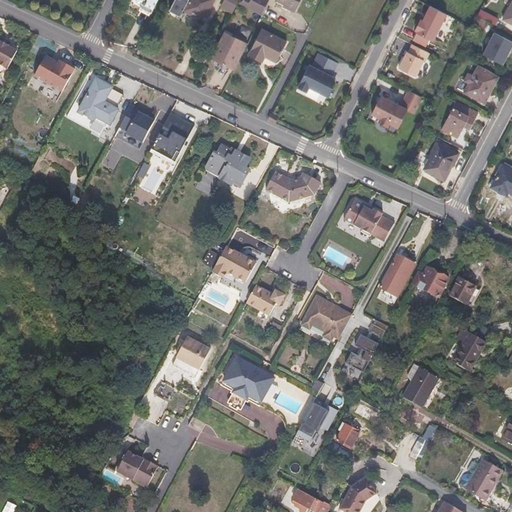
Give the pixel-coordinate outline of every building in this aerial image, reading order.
[(154,7),(157,0),(135,0),(137,2),(141,4),(140,6),(150,11),(152,7),(154,7)] [(175,0),(170,10),(181,16),(185,9),(203,18),(212,0),(175,0)] [(237,3),(238,1),(238,0),(228,0),(230,1),(226,9),(232,12),(237,3)] [(245,0),(244,3),(239,1),(238,3),(262,15),(268,0),(245,0)] [(297,0),(276,0),(276,1),(293,10),(297,0)] [(511,0),(503,19),(511,23),(511,0)] [(447,14),(430,6),(423,20),(421,19),(415,30),(417,31),(413,39),(426,46),(430,39),(433,41),(447,14)] [(477,16),(472,25),(483,31),(488,21),(477,16)] [(286,40),(262,28),(248,55),(262,62),(265,56),(276,61),(286,40)] [(224,31),(214,50),(219,52),(216,58),(230,65),(242,41),(224,31)] [(511,45),(511,42),(494,33),(483,54),(502,64),(511,45)] [(0,64),(8,68),(17,51),(9,46),(9,45),(1,41),(0,42),(0,41),(0,64)] [(407,52),(400,68),(415,76),(424,59),(426,60),(429,53),(413,44),(409,53),(407,52)] [(197,58),(206,61),(209,52),(201,48),(197,58)] [(309,65),(298,87),(306,91),(308,87),(327,97),(335,81),(333,77),(331,76),(337,63),(318,54),(312,67),(309,65)] [(59,62),(46,55),(35,76),(63,91),(75,68),(60,60),(59,62)] [(497,76),(478,66),(465,91),(480,99),(484,92),(488,94),(497,76)] [(217,86),(224,90),(230,78),(225,75),(217,86)] [(101,83),(96,80),(91,89),(88,87),(78,104),(81,106),(79,112),(105,126),(107,122),(110,124),(118,109),(116,108),(123,94),(105,85),(106,83),(102,82),(101,83)] [(422,96),(409,90),(402,105),(381,94),(372,114),(380,118),(378,121),(388,126),(390,123),(399,127),(408,109),(414,112),(422,96)] [(163,116),(137,102),(121,131),(148,145),(163,116)] [(478,113),(456,102),(442,128),(458,137),(464,125),(470,128),(478,113)] [(195,126),(171,113),(151,150),(175,163),(195,126)] [(267,120),(275,123),(278,117),(270,114),(267,120)] [(456,154),(438,144),(426,168),(444,178),(456,154)] [(232,151),(223,146),(218,155),(215,153),(209,166),(210,166),(212,167),(216,170),(225,174),(222,179),(233,185),(235,182),(242,185),(250,171),(246,169),(251,160),(232,150),(232,151)] [(511,192),(511,169),(503,165),(492,186),(506,194),(508,191),(511,192)] [(212,167),(210,166),(208,170),(211,172),(211,173),(221,179),(222,180),(222,179),(225,174),(216,170),(212,167)] [(275,177),(266,193),(288,206),(314,198),(321,186),(304,177),(301,181),(289,185),(275,177)] [(80,198),(74,194),(69,202),(76,206),(80,198)] [(355,202),(352,204),(342,223),(361,233),(360,235),(369,240),(370,238),(383,244),(393,226),(380,219),(381,216),(372,212),(371,214),(363,210),(362,206),(355,202)] [(223,256),(212,275),(223,281),(227,275),(246,285),(257,265),(246,259),(245,262),(240,259),(241,257),(227,249),(223,256)] [(402,281),(406,283),(413,269),(408,267),(410,263),(397,256),(380,289),(385,292),(394,296),(402,281)] [(449,279),(427,268),(423,276),(418,274),(412,285),(439,299),(449,279)] [(476,289),(477,288),(460,279),(450,297),(466,306),(467,304),(471,307),(480,291),(476,289)] [(394,296),(385,292),(382,297),(395,304),(398,299),(406,283),(402,281),(394,296)] [(256,288),(247,306),(270,319),(277,306),(281,308),(286,299),(276,294),(274,298),(256,288)] [(338,341),(350,318),(316,299),(301,327),(308,331),(311,326),(325,334),(322,339),(330,343),(332,338),(338,341)] [(381,341),(385,333),(373,327),(369,334),(381,341)] [(464,330),(458,341),(464,344),(454,363),(469,372),(486,343),(464,330)] [(351,355),(345,366),(363,375),(378,347),(360,337),(354,348),(361,352),(358,358),(351,355)] [(210,352),(186,340),(173,365),(197,378),(210,352)] [(274,380),(236,361),(224,384),(236,391),(229,402),(242,410),(249,398),(261,404),(274,380)] [(403,398),(421,409),(431,392),(430,392),(437,379),(420,369),(403,398)] [(431,392),(421,409),(426,411),(442,382),(437,379),(430,392),(431,392)] [(319,393),(323,386),(317,382),(312,390),(319,393)] [(174,391),(160,383),(153,396),(168,403),(174,391)] [(490,392),(483,388),(480,394),(486,398),(490,392)] [(325,412),(313,405),(296,437),(309,443),(315,432),(317,434),(320,429),(326,433),(337,413),(327,408),(325,412)] [(511,423),(503,439),(511,443),(511,423)] [(342,424),(339,431),(341,432),(337,442),(351,449),(360,433),(342,424)] [(411,453),(417,456),(423,445),(417,442),(411,453)] [(159,462),(145,454),(145,455),(142,454),(129,447),(118,468),(148,483),(159,462)] [(482,461),(466,489),(486,500),(502,472),(482,461)] [(352,486),(339,509),(344,511),(358,511),(365,500),(376,493),(366,477),(352,486)] [(447,490),(457,495),(460,490),(450,485),(447,490)] [(328,511),(332,505),(331,505),(324,502),(323,504),(298,491),(291,504),(295,505),(295,508),(299,510),(299,511),(306,511),(308,509),(314,511),(328,511)] [(461,511),(444,502),(438,511),(461,511)]
